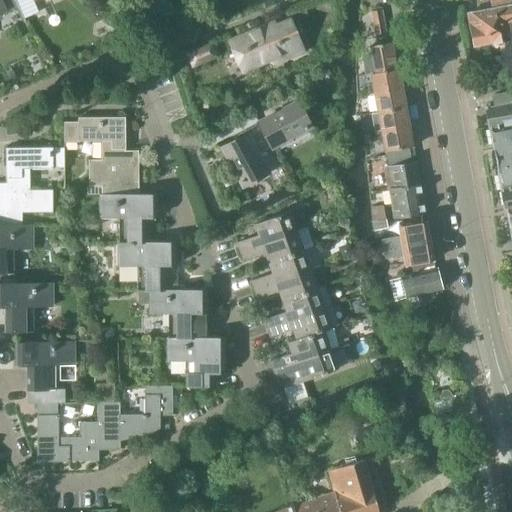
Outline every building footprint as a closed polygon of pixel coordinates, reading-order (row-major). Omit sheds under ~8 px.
[(0,0),(0,13),(17,6),(14,0),(0,0)] [(14,0),(17,6),(22,19),(37,12),(31,0),(14,0)] [(511,0),(491,0),(492,9),(468,13),(474,46),(495,42),(499,45),(506,44),(509,39),(511,38),(511,0)] [(373,19),(383,17),(382,10),(372,12),(373,19)] [(384,25),(383,17),(373,19),(375,27),(384,25)] [(262,32),(261,28),(230,42),(243,71),(272,59),(274,62),(303,49),(291,20),(262,32)] [(384,25),(375,27),(376,35),(386,33),(384,25)] [(371,74),(397,70),(392,42),(371,46),(374,58),(364,60),(366,75),(371,74)] [(187,54),(192,67),(217,57),(211,44),(187,54)] [(399,70),(397,70),(371,74),(373,84),(367,86),(369,95),(402,89),(399,70)] [(271,145),(272,147),(311,126),(297,101),(301,100),(295,89),(276,99),(282,110),(252,126),(264,149),(271,145)] [(402,89),(369,95),(372,114),(406,108),(402,89)] [(491,128),(511,124),(511,93),(493,96),(494,106),(487,108),(491,128)] [(406,108),(372,114),(370,114),(374,133),(409,127),(406,108)] [(102,194),(139,194),(139,150),(125,150),(125,117),(78,117),(78,122),(64,122),(64,142),(65,142),(65,150),(76,150),(76,142),(79,142),(79,138),(101,138),(101,159),(89,159),(89,185),(102,185),(102,194)] [(511,124),(491,128),(490,129),(494,149),(511,145),(511,124)] [(264,149),(252,126),(245,130),(247,134),(223,147),(243,185),(266,172),(273,186),(288,179),(272,147),(271,145),(264,149)] [(413,146),(409,127),(374,133),(376,145),(384,143),(386,151),(413,146)] [(362,135),(364,144),(365,150),(368,150),(367,144),(372,144),(370,134),(362,135)] [(511,145),(494,149),(498,169),(511,166),(511,145)] [(0,224),(23,225),(23,212),(53,212),(53,190),(30,190),(30,168),(64,167),(64,147),(6,148),(6,183),(0,182),(0,224)] [(390,189),(421,184),(417,161),(416,161),(416,163),(411,163),(409,152),(393,154),(395,166),(385,167),(388,189),(390,189)] [(511,166),(498,169),(502,191),(503,190),(511,188),(511,166)] [(421,184),(390,189),(394,217),(425,213),(421,184)] [(511,188),(503,190),(507,211),(508,211),(511,209),(511,188)] [(157,194),(139,194),(102,194),(100,194),(101,219),(116,219),(116,218),(120,218),(120,242),(148,242),(148,217),(157,217),(157,194)] [(372,221),(385,219),(382,206),(370,207),(372,221)] [(240,251),(307,227),(300,207),(255,223),(259,233),(237,242),(240,251)] [(390,218),(385,219),(372,221),(374,231),(388,229),(386,223),(391,223),(390,218)] [(383,249),(430,241),(427,221),(399,226),(401,236),(381,240),(383,249)] [(23,225),(0,224),(0,273),(14,273),(15,249),(32,249),(32,225),(23,225)] [(307,227),(240,251),(243,259),(265,251),(269,262),(310,247),(311,247),(313,246),(307,227)] [(430,241),(383,249),(384,260),(405,256),(406,266),(415,264),(417,273),(434,269),(433,261),(434,261),(430,241)] [(148,242),(120,242),(119,242),(119,266),(138,265),(138,290),(150,290),(150,289),(166,289),(166,265),(175,265),(175,242),(148,242)] [(310,247),(269,262),(273,272),(251,280),(254,289),(311,268),(311,269),(318,267),(311,247),(310,247)] [(317,285),(311,269),(311,268),(254,289),(257,298),(279,290),(282,300),(322,286),(322,284),(317,285)] [(437,268),(434,269),(417,273),(389,281),(391,289),(404,286),(407,298),(397,300),(402,310),(420,305),(417,295),(442,288),(437,268)] [(0,283),(0,306),(6,306),(6,332),(34,331),(33,307),(52,306),(52,283),(0,283)] [(322,286),(282,300),(286,310),(265,318),(268,327),(332,304),(332,301),(331,296),(330,293),(328,289),(325,286),(322,287),(322,286)] [(206,289),(166,289),(150,289),(150,290),(150,313),(169,313),(169,338),(206,337),(206,313),(206,289)] [(332,304),(268,327),(271,336),(293,329),(296,338),(338,323),(332,305),(332,304)] [(338,323),(296,338),(288,342),(292,352),(270,361),(273,369),(337,345),(334,329),(332,328),(339,325),(338,323)] [(206,337),(169,338),(168,338),(168,361),(187,361),(187,386),(215,386),(215,361),(224,360),(224,337),(206,337)] [(28,389),(55,389),(55,365),(74,365),(73,341),(18,341),(18,365),(27,365),(28,389)] [(337,346),(337,345),(273,369),(280,388),(337,368),(332,353),(340,351),(338,346),(337,346)] [(98,450),(99,450),(119,450),(119,436),(146,436),(159,429),(159,416),(172,416),(172,386),(144,386),(144,415),(120,415),(120,402),(96,403),(97,422),(98,450)] [(65,389),(55,389),(28,389),(28,404),(37,403),(38,461),(99,460),(99,450),(98,450),(97,422),(79,422),(80,436),(58,436),(58,403),(65,403),(65,389)] [(454,416),(451,398),(440,399),(441,400),(433,401),(435,416),(443,415),(443,417),(454,416)] [(315,500),(318,511),(379,511),(362,459),(328,470),(335,493),(315,500)] [(213,480),(207,482),(210,488),(216,486),(213,480)] [(318,511),(315,500),(278,511),(318,511)]
